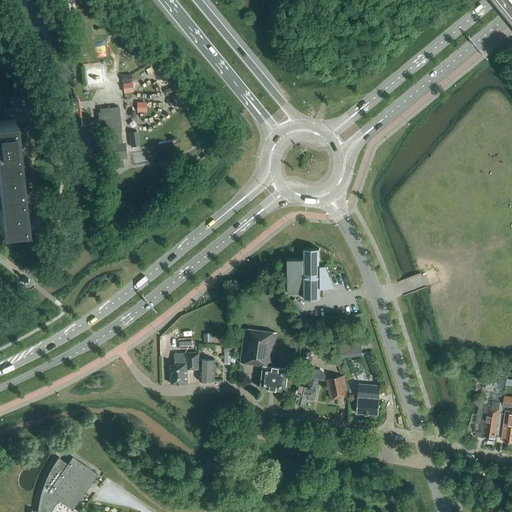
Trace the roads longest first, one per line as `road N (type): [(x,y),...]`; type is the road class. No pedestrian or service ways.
road 1 (secondary): [(0,388),(120,324),(244,224)]
road 2 (secondary): [(228,210),(104,309),(0,372)]
road 3 (unclassified): [(338,212),(372,286),(421,439)]
road 4 (secondary): [(383,119),(511,13)]
road 5 (trunk): [(304,124),(198,0)]
road 6 (secondary): [(492,0),(368,102)]
road 7 (residential): [(384,457),(387,433),(258,410)]
road 8 (residential): [(258,410),(262,436),(384,457)]
road 9 (residential): [(136,373),(157,390),(231,388),(258,410)]
road 10 (trunk): [(166,0),(251,104)]
